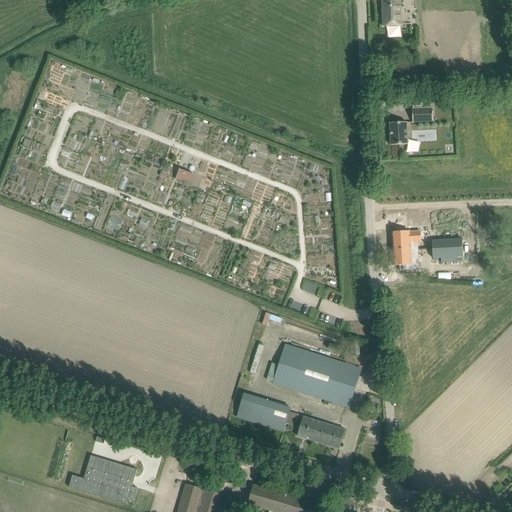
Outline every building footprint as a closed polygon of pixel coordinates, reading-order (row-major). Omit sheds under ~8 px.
[(400,0),(381,0),(383,27),(401,26),(400,0)] [(414,0),(415,25),(427,24),(426,0),(414,0)] [(461,41),(500,40),(499,21),(511,20),(510,0),(438,0),(439,23),(460,23),(461,41)] [(511,52),(493,54),(493,67),(511,65),(511,52)] [(404,64),(393,64),(394,70),(395,72),(395,78),(413,77),(413,67),(406,67),(404,64)] [(432,108),(412,109),(413,122),(432,122),(432,108)] [(390,123),(391,145),(408,145),(407,122),(390,123)] [(118,170),(125,151),(116,148),(113,155),(105,151),(100,163),(118,170)] [(180,170),(176,179),(191,185),(195,176),(180,170)] [(511,222),(501,223),(502,253),(511,252),(511,222)] [(496,225),(481,225),(481,245),(497,245),(496,225)] [(408,232),(392,233),(394,266),(412,265),(411,244),(433,242),(432,228),(421,228),(421,231),(408,232)] [(461,242),(432,243),(432,260),(440,260),(441,263),(455,262),(455,259),(462,259),(461,242)] [(469,258),(487,258),(487,248),(469,248),(469,258)] [(470,266),(450,267),(450,275),(471,273),(470,266)] [(273,383),(349,407),(361,369),(285,345),(273,383)] [(352,356),(359,355),(358,345),(351,345),(352,356)] [(244,394),(237,417),(284,432),(286,424),(295,427),(298,415),(290,412),(291,409),(244,394)] [(345,430),(303,417),(297,436),(339,449),(345,430)] [(137,470),(91,456),(84,479),(72,475),(69,487),(127,505),(128,499),(134,500),(138,488),(132,487),(137,470)] [(218,508),(222,494),(206,490),(205,491),(202,490),(202,488),(186,484),(178,511),(216,511),(217,511),(215,511),(216,508),(218,508)] [(313,511),(316,503),(253,485),(248,504),(273,511),(313,511)]
